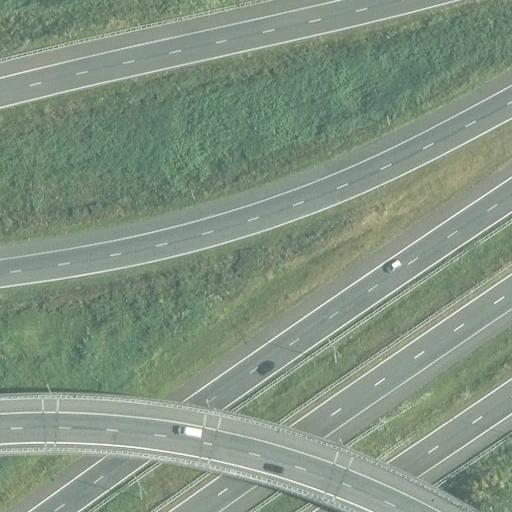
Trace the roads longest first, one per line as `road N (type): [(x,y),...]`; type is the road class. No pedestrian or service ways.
road 1 (motorway): [(511,195),(51,511)]
road 2 (motorway): [(511,102),(298,203),(146,248),(0,273)]
road 3 (motorway): [(406,511),(226,448),(104,430),(0,429)]
road 4 (motorway): [(394,0),(0,91)]
road 5 (motorway): [(194,511),(511,292)]
road 6 (motorway): [(340,511),(511,394)]
